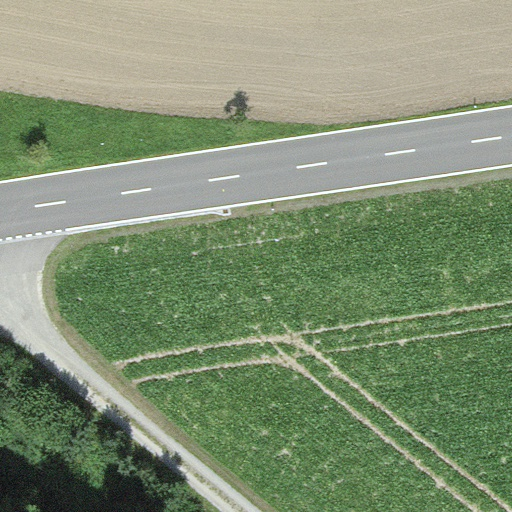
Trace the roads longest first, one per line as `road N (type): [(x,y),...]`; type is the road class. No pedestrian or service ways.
road 1 (secondary): [(511,138),(0,212)]
road 2 (track): [(248,511),(0,300)]
